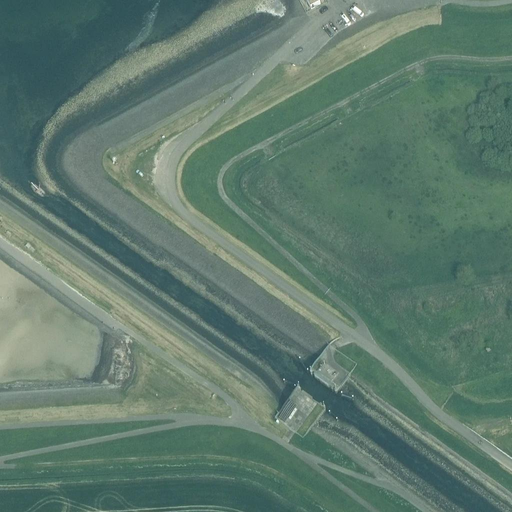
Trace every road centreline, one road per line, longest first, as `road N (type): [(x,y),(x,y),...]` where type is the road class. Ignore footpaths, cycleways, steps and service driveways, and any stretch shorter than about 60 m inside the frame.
road 1 (unclassified): [(511,466),(173,198),(170,176),(180,148),(308,29),(351,0)]
road 2 (track): [(366,345),(358,319),(225,199),(224,167),(427,59),(511,58)]
road 3 (track): [(339,511),(287,478),(221,459),(0,467)]
